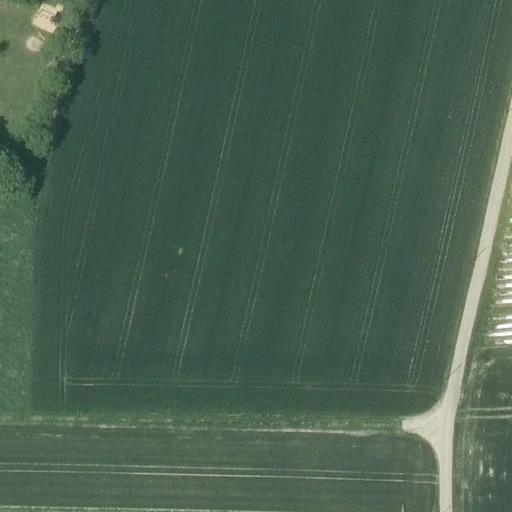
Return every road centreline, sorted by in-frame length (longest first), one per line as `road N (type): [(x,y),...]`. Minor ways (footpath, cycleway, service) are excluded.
road 1 (track): [(444,424),(0,422)]
road 2 (track): [(442,511),(444,424),(511,113)]
